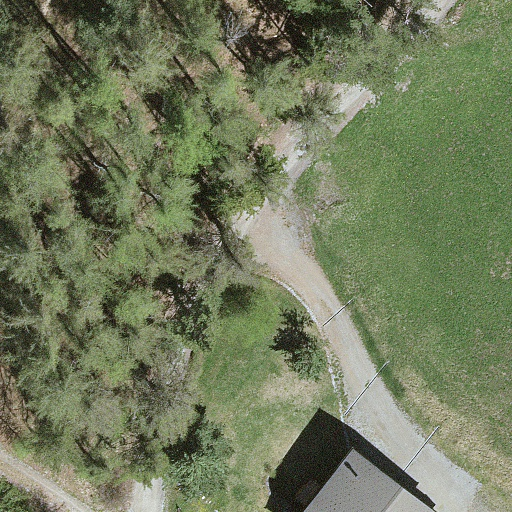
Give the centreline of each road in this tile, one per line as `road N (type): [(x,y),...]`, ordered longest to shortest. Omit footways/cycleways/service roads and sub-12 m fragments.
road 1 (track): [(438,0),(281,162),(201,285),(163,367),(144,511)]
road 2 (track): [(225,248),(320,291),(364,403),(481,511)]
